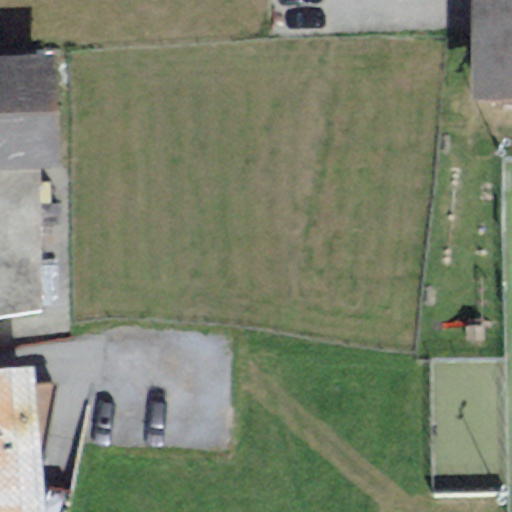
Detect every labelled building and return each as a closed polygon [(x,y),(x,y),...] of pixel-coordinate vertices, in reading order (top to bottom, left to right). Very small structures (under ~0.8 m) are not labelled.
[(511,0),(471,0),(470,37),(468,117),(511,115),(511,0)] [(0,184),(37,182),(58,180),(56,158),(47,61),(0,64),(0,184)] [(37,182),(0,184),(0,322),(43,316),(37,182)] [(506,504),(504,369),(431,370),(433,505),(506,504)] [(0,511),(29,511),(24,381),(0,381),(0,511)]
